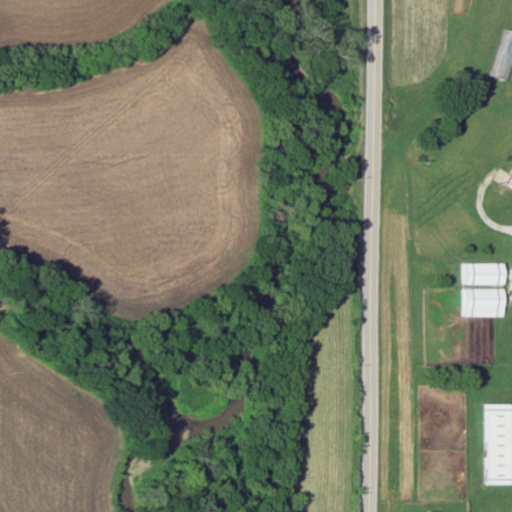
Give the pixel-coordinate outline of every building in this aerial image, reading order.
[(511,73),(511,31),(502,28),(489,76),(510,81),(511,73)] [(511,167),(502,184),(511,190),(511,167)] [(499,284),(499,262),(458,262),(458,284),(499,284)] [(498,316),(498,288),(458,288),(458,316),(498,316)] [(478,483),(511,482),(511,402),(478,403),(478,483)]
